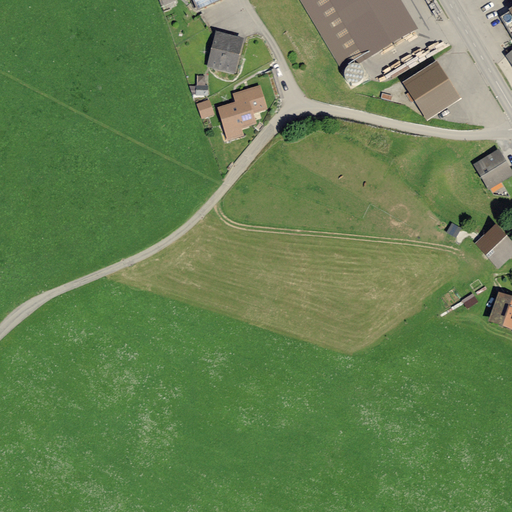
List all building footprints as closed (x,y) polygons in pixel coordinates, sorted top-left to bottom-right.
[(175,0),(159,0),(162,8),(177,2),(175,0)] [(191,0),(195,9),(216,0),(191,0)] [(414,25),(399,0),(303,0),(343,67),(414,25)] [(511,12),(503,18),(511,32),(511,12)] [(243,39),(216,33),(209,65),(236,71),(243,39)] [(437,63),(405,82),(427,118),(459,98),(437,63)] [(267,107),(260,86),(235,94),(238,103),(220,108),(229,138),(243,134),(240,126),(256,121),(253,112),(267,107)] [(201,119),(215,115),(210,99),(197,103),(201,119)] [(511,172),(498,150),(475,164),(489,188),(511,174),(511,172)] [(511,242),(496,225),(476,244),(498,267),(511,254),(511,242)] [(511,296),(499,292),(489,320),(511,327),(511,296)]
